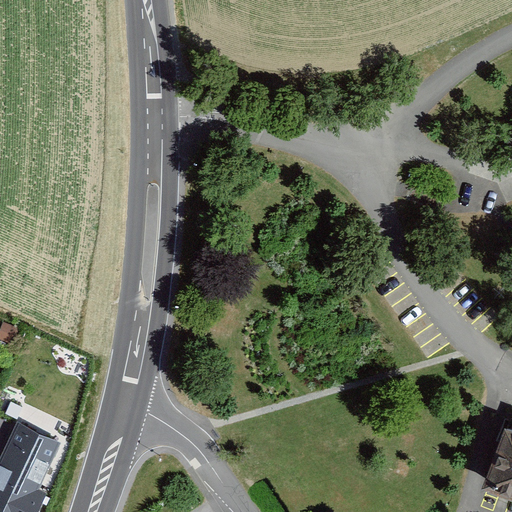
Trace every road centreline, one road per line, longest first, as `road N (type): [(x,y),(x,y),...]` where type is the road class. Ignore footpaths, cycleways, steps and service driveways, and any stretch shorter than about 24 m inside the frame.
road 1 (residential): [(364,143),(377,199),(418,279),(504,365)]
road 2 (tertiary): [(154,97),(154,188),(135,363)]
road 3 (residential): [(154,97),(316,141),(364,143)]
road 4 (residential): [(135,363),(196,437),(241,511)]
road 5 (residential): [(364,143),(468,61),(511,37)]
road 6 (residential): [(459,511),(473,495),(504,365)]
road 7 (tertiary): [(135,363),(97,511)]
